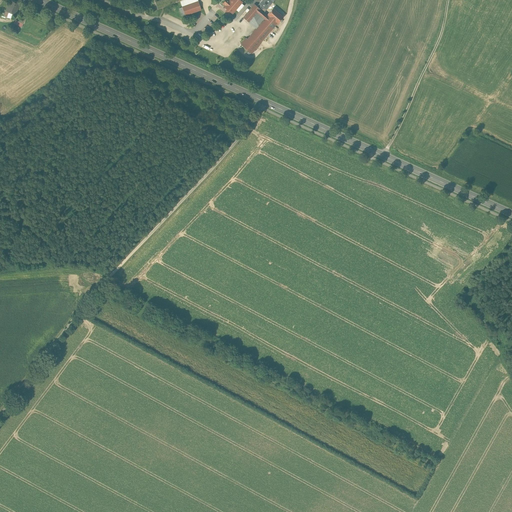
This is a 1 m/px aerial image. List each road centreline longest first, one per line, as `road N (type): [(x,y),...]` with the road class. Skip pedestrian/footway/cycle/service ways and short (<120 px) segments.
road 1 (unclassified): [(268,103),(74,318),(0,414)]
road 2 (primary): [(268,103),(511,214)]
road 3 (primary): [(39,0),(268,103)]
